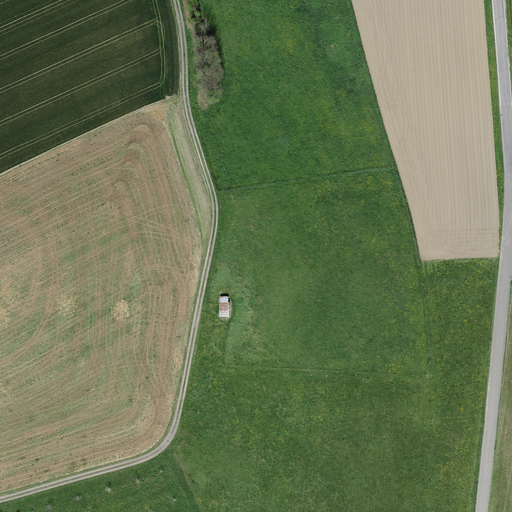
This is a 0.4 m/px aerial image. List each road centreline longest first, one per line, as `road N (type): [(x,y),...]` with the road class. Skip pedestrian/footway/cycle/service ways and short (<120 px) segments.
road 1 (track): [(0,499),(140,460),(163,447),(174,425),(215,214),(186,102),(174,0)]
road 2 (tertiary): [(511,194),(481,511)]
road 3 (tertiary): [(496,0),(511,194)]
